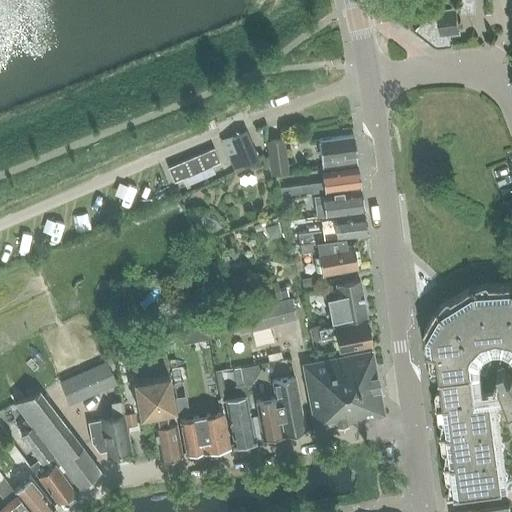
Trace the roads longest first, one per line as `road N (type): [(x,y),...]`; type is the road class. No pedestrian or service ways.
road 1 (residential): [(65,511),(98,485),(124,477),(415,424)]
road 2 (tertiary): [(415,424),(366,81)]
road 3 (residential): [(511,99),(475,72),(366,81)]
